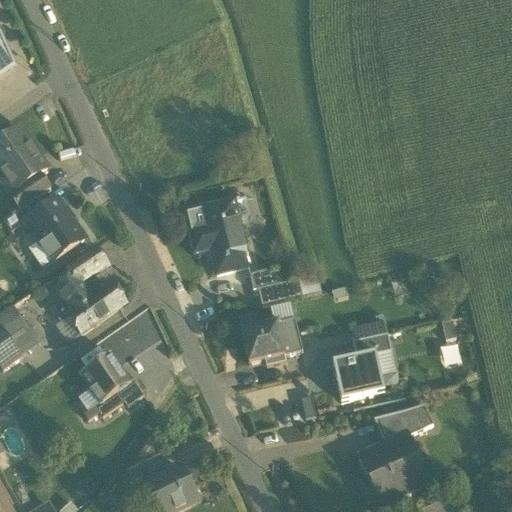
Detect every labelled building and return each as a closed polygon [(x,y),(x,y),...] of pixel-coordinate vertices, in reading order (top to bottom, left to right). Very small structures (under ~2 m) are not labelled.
[(0,77),(12,69),(0,41),(0,77)] [(9,197),(10,198),(39,177),(47,172),(19,133),(0,145),(0,176),(12,194),(9,197)] [(10,198),(20,213),(25,210),(50,193),(39,177),(10,198)] [(41,243),(55,264),(84,245),(56,203),(32,220),(21,227),(23,230),(35,247),(41,243)] [(233,206),(238,225),(250,222),(245,203),(233,206)] [(201,213),(206,233),(238,225),(233,206),(201,213)] [(2,226),(11,238),(23,230),(21,227),(32,220),(25,210),(20,213),(2,226)] [(187,217),(192,236),(206,233),(201,213),(187,217)] [(250,272),(238,225),(206,233),(192,236),(190,237),(195,257),(210,253),(217,280),(250,272)] [(50,267),(55,264),(41,243),(35,247),(50,267)] [(50,267),(35,247),(27,252),(42,273),(50,267)] [(75,281),(80,288),(106,270),(94,252),(67,271),(74,281),(75,281)] [(249,279),(253,295),(281,288),(277,272),(249,279)] [(73,317),(69,320),(81,338),(120,311),(116,306),(120,304),(111,290),(91,304),(80,288),(75,281),(74,281),(56,293),(73,317)] [(276,328),(294,324),(289,307),(270,311),(274,328),(276,328)] [(0,317),(0,331),(1,331),(22,361),(40,347),(13,308),(0,317)] [(67,348),(81,338),(69,320),(55,330),(67,348)] [(294,324),(276,328),(284,360),(302,356),(294,324)] [(354,345),(387,337),(385,325),(352,333),(354,345)] [(452,325),(441,327),(445,343),(455,341),(452,325)] [(248,369),(264,365),(284,360),(276,328),(274,328),(240,336),(248,369)] [(0,331),(0,371),(2,375),(22,361),(1,331),(0,331)] [(352,345),(355,361),(375,357),(375,358),(391,355),(387,337),(354,345),(352,345)] [(355,361),(332,367),(341,406),(384,396),(375,358),(375,357),(355,361)] [(90,393),(100,408),(119,395),(129,388),(110,359),(79,378),(90,393)] [(286,367),(284,360),(264,365),(266,372),(286,367)] [(129,388),(119,395),(126,405),(133,415),(151,403),(138,383),(129,388)] [(100,408),(90,393),(77,402),(88,417),(94,412),(100,408)] [(101,422),(126,405),(119,395),(100,408),(94,412),(101,422)] [(424,411),(398,418),(408,439),(432,428),(424,411)] [(375,423),(387,449),(408,439),(398,418),(375,423)] [(369,475),(384,506),(426,487),(417,467),(420,466),(408,439),(387,449),(358,462),(365,477),(369,475)] [(128,475),(136,493),(143,490),(142,489),(169,474),(161,458),(128,475)] [(143,490),(153,511),(182,511),(198,504),(183,474),(172,479),(169,474),(142,489),(143,490)]
